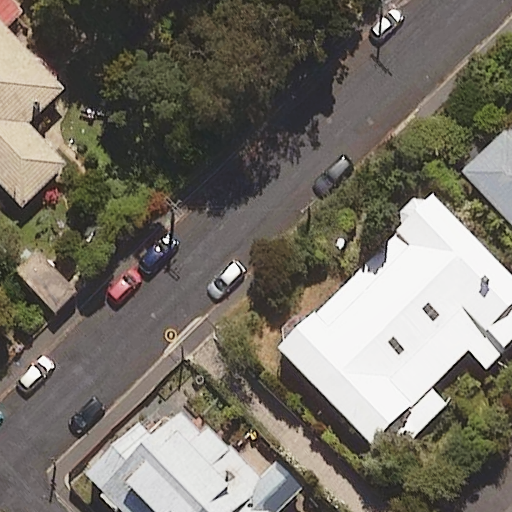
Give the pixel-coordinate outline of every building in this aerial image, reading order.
[(0,21),(0,188),(24,215),(71,172),(30,128),(67,94),(0,21)] [(511,134),(460,185),(511,238),(511,134)] [(399,236),(273,360),(367,456),(397,427),(412,443),(446,410),(430,394),(466,359),(481,374),(511,343),(511,291),(429,207),(420,215),(414,208),(393,229),(399,236)] [(81,295),(40,255),(14,281),(55,321),(81,295)] [(233,464),(183,413),(147,448),(135,436),(82,487),(105,511),(279,511),(297,496),(250,447),(233,464)]
